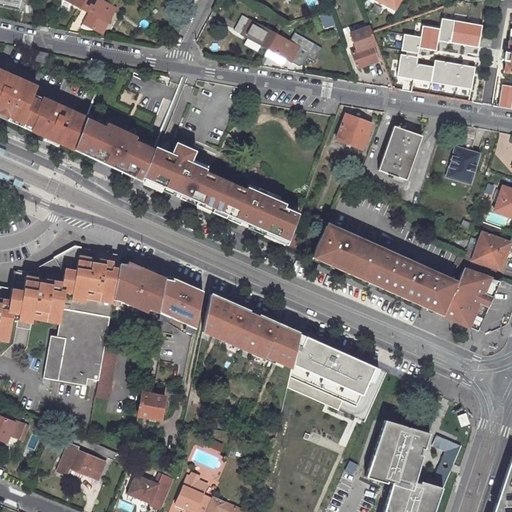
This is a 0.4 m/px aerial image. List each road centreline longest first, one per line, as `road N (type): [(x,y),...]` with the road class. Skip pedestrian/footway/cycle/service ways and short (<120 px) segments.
road 1 (primary): [(508,374),(116,201),(0,141)]
road 2 (primary): [(0,183),(111,223),(490,392)]
road 3 (residential): [(176,66),(511,123)]
road 4 (residential): [(0,33),(176,66)]
road 5 (secondary): [(490,392),(455,511)]
